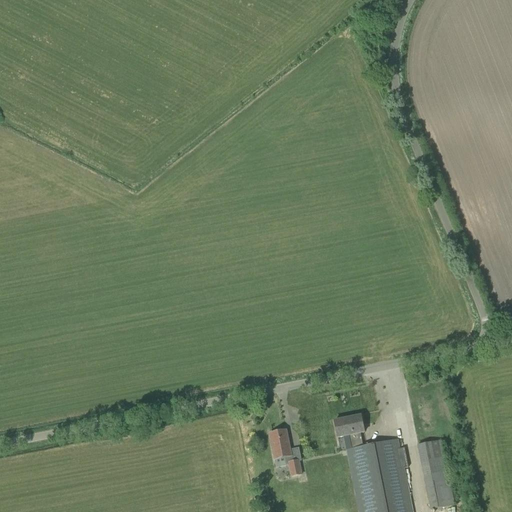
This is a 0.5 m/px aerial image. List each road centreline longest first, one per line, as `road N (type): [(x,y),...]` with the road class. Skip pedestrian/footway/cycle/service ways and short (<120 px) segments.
road 1 (unclassified): [(0,444),(492,344)]
road 2 (unclassified): [(492,344),(389,63),(410,0)]
